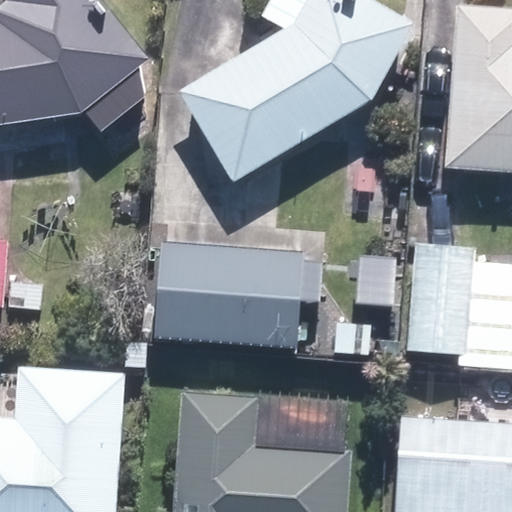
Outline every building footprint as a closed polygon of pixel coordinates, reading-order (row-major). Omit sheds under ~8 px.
[(101,0),(57,0),(45,11),(0,16),(0,123),(81,112),(148,58),(101,0)] [(182,90),(235,178),(370,98),(413,22),(373,0),(307,0),(294,24),(182,90)] [(511,12),(459,8),(447,165),(511,169),(511,12)] [(475,248),(416,244),(410,346),(465,350),(465,358),(511,360),(511,263),(474,261),(475,248)] [(164,246),(157,334),(294,344),(301,256),(164,246)] [(0,511),(115,511),(126,373),(21,366),(17,419),(0,417),(0,511)] [(349,511),(357,401),(182,390),(173,511),(349,511)] [(511,511),(511,422),(405,416),(398,511),(511,511)]
